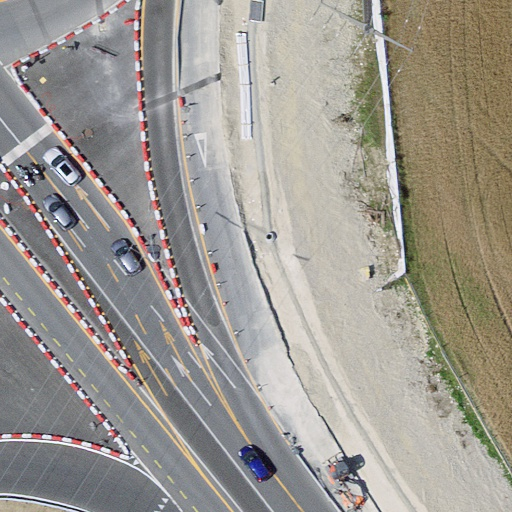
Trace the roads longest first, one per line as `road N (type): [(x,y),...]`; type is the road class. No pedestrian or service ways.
road 1 (motorway): [(345,511),(271,375),(216,216),(201,127),(201,0)]
road 2 (secondary): [(264,511),(0,171)]
